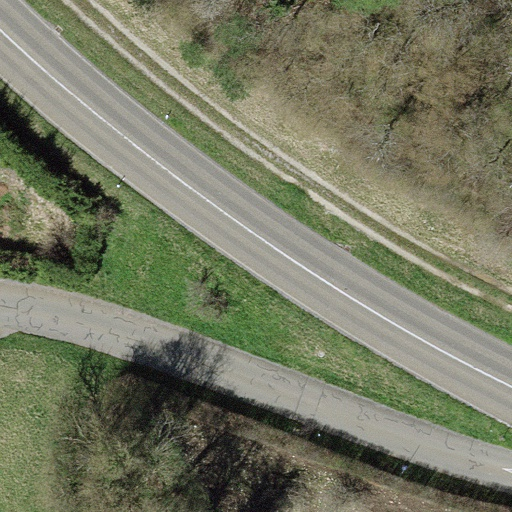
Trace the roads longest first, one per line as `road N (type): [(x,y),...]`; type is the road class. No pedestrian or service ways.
road 1 (secondary): [(511,385),(358,303),(115,130),(0,23)]
road 2 (track): [(59,0),(350,219),(511,303)]
road 3 (unclassified): [(0,301),(131,335),(511,473)]
